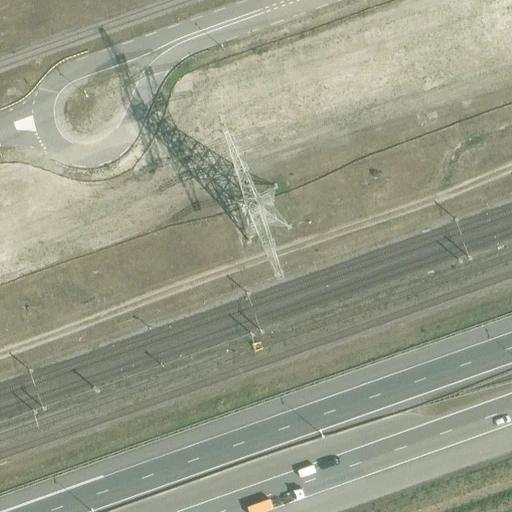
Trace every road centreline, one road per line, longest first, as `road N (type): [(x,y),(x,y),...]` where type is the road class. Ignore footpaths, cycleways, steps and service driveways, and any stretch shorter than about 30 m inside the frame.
road 1 (trunk): [(511,349),(55,511)]
road 2 (trunk): [(221,511),(511,408)]
road 3 (unclassified): [(46,115),(64,152),(96,155),(130,132),(169,56),(198,35)]
road 4 (unclassified): [(198,35),(176,31),(54,75),(46,115)]
